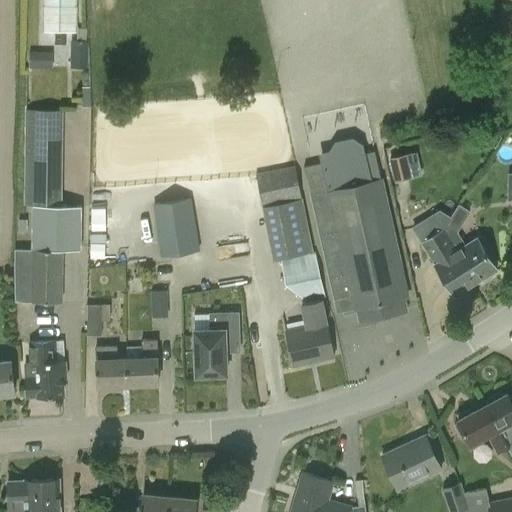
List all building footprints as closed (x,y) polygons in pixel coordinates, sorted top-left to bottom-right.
[(89,69),(89,41),(86,41),(87,28),(77,28),(77,7),(76,7),(76,0),(42,0),(43,32),(77,32),(77,41),(70,41),(70,69),(89,69)] [(52,67),(52,50),(29,50),(29,67),(52,67)] [(313,73),(320,94),(344,86),(337,65),(313,73)] [(389,157),(395,180),(422,173),(416,150),(389,157)] [(408,299),(382,180),(375,151),(357,155),(359,161),(305,173),(337,313),(355,309),(355,310),(358,310),(360,321),(407,311),(404,300),(408,299)] [(295,166),(256,175),(263,208),(272,207),(280,247),(281,247),(309,243),(308,242),(310,242),(295,166)] [(161,257),(200,251),(191,198),(153,204),(161,257)] [(477,239),(466,246),(457,232),(471,212),(459,203),(441,231),(421,244),(435,266),(436,265),(455,296),(480,280),(485,282),(492,278),(493,272),(496,270),(477,239)] [(30,250),(15,249),(14,301),(18,301),(18,302),(63,304),(64,251),(81,252),(83,206),(61,205),(32,205),(30,250)] [(323,300),(326,298),(315,253),(281,259),(286,284),(306,303),(300,305),(306,329),(285,334),(293,366),(335,357),(328,324),(329,324),(323,300)] [(168,291),(153,291),(153,314),(168,314),(168,291)] [(101,336),(102,321),(102,305),(87,305),(86,335),(101,336)] [(220,379),(224,374),(226,374),(224,337),(238,337),(237,313),(222,313),(223,329),(194,331),(196,375),(210,375),(214,379),(220,379)] [(142,358),(127,358),(128,386),(158,385),(156,339),(141,340),(142,358)] [(56,342),(29,343),(30,364),(25,365),(26,397),(64,396),(64,381),(67,380),(66,361),(65,361),(63,341),(56,342)] [(127,358),(118,359),(117,345),(96,346),(98,387),(128,386),(127,358)] [(11,361),(0,362),(0,395),(15,394),(11,361)] [(472,445),(487,437),(497,455),(510,448),(509,446),(511,444),(511,402),(507,394),(502,396),(500,392),(488,399),(490,403),(471,413),(468,408),(456,415),(459,420),(458,420),(472,445)] [(398,490),(441,470),(425,435),(382,455),(398,490)] [(356,506),(349,507),(326,501),(332,482),(303,474),(291,511),(365,511),(365,505),(356,506)] [(59,511),(59,479),(25,480),(25,481),(8,482),(8,511),(59,511)] [(448,511),(459,511),(463,511),(469,509),(464,494),(460,482),(441,488),(448,511)] [(469,509),(463,511),(511,511),(511,496),(489,500),(486,489),(464,494),(469,509)] [(143,494),(141,511),(168,511),(170,497),(143,494)] [(194,511),(196,499),(170,497),(168,511),(194,511)]
